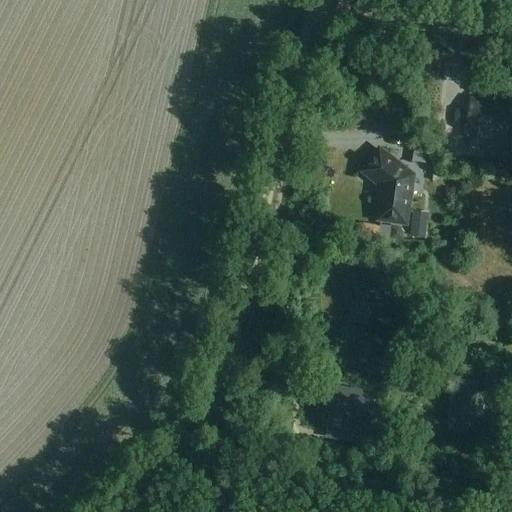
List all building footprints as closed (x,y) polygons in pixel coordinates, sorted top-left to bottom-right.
[(503,132),(507,103),(471,98),(465,140),(492,144),(494,130),(503,132)] [(426,164),(429,149),(430,138),(417,136),(415,147),(413,162),(426,164)] [(408,149),(409,140),(388,137),(387,146),(408,149)] [(382,153),(367,172),(385,187),(381,216),(404,219),(411,176),(382,153)] [(414,213),(411,239),(427,241),(430,215),(414,213)] [(398,273),(399,264),(381,261),(380,271),(398,273)] [(384,286),(384,283),(354,277),(350,301),(354,302),(372,305),(380,307),(381,303),(384,286)] [(395,288),(384,286),(381,303),(392,305),(395,288)] [(368,328),(372,305),(354,302),(350,325),(368,328)] [(470,420),(477,383),(456,379),(449,416),(470,420)] [(372,442),(375,421),(369,421),(370,417),(365,416),(369,391),(335,387),(331,416),(345,418),(342,440),(365,444),(366,441),(372,442)] [(466,455),(481,457),(482,448),(467,446),(466,455)]
